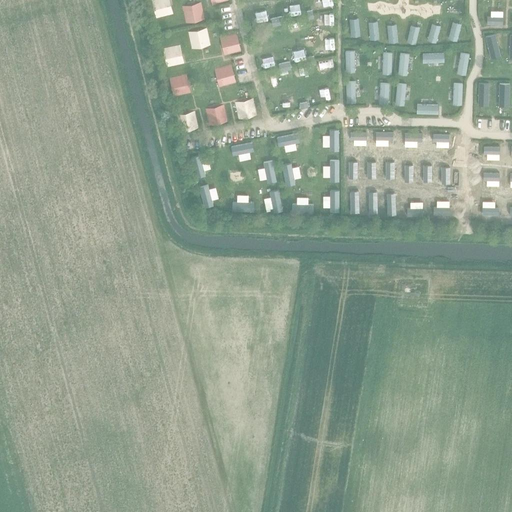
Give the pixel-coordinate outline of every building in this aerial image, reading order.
[(151,0),(156,19),(173,14),(169,0),(151,0)] [(185,23),(204,20),(201,2),(182,6),(185,23)] [(503,22),(503,15),(487,14),(486,22),(503,22)] [(350,34),(360,34),(358,16),(349,17),(350,34)] [(369,37),(379,37),(377,19),(368,20),(369,37)] [(457,39),(461,22),(453,20),(452,20),(448,37),(457,39)] [(397,40),(396,22),(387,23),(389,41),(397,40)] [(440,24),(432,22),(427,39),(436,41),(440,24)] [(415,42),(420,25),(411,23),(407,40),(415,42)] [(206,28),(188,32),(191,49),(210,45),(206,28)] [(219,37),(224,55),(241,51),(236,33),(219,37)] [(495,33),(485,35),(490,56),(500,54),(495,33)] [(166,67),(184,63),(180,45),(162,49),(166,67)] [(345,49),(345,70),(355,70),(354,49),(345,49)] [(466,73),(469,52),(460,50),(457,72),(466,73)] [(382,72),(391,72),(392,51),(383,51),(382,72)] [(400,51),(398,72),(407,73),(409,52),(400,51)] [(443,51),(422,52),(422,61),(444,60),(443,51)] [(236,82),(231,64),(214,69),(219,87),(236,82)] [(173,97),(190,93),(186,74),(169,78),(173,97)] [(355,101),(355,79),(345,79),(346,101),(355,101)] [(488,103),(489,81),(479,80),(478,102),(488,103)] [(509,103),(509,81),(499,80),(498,102),(509,103)] [(389,81),(380,81),(379,102),(388,103),(389,81)] [(406,82),(397,82),(395,103),(404,104),(406,82)] [(462,103),(463,82),(453,82),(453,103),(462,103)] [(238,119),(257,115),(253,98),(234,102),(238,119)] [(438,104),(416,103),(416,112),(437,113),(438,104)] [(209,126),(227,122),(224,104),(205,108),(209,126)] [(179,133),(198,128),(195,111),(175,115),(179,133)] [(329,127),(329,149),(338,149),(338,127),(329,127)] [(393,130),(375,129),(375,138),(393,138),(393,130)] [(366,130),(350,130),(350,138),(366,138),(366,130)] [(422,131),(405,130),(404,139),(421,139),(422,131)] [(298,132),(276,136),(278,144),(299,140),(298,132)] [(254,149),(252,141),(231,145),(232,154),(254,149)] [(499,144),(483,144),(483,152),(499,152),(499,144)] [(197,176),(205,174),(199,153),(191,155),(197,176)] [(267,182),(276,180),(272,158),(263,160),(267,182)] [(339,158),(330,158),(330,180),(339,180),(339,158)] [(357,177),(357,159),(349,159),(349,177),(357,177)] [(375,160),(366,160),(367,176),(375,176),(375,160)] [(394,160),(385,160),(385,177),(394,177),(394,160)] [(286,185),(295,183),(291,162),(282,164),(286,185)] [(412,163),(405,163),(404,180),(412,180),(412,163)] [(431,163),(423,163),(422,180),(431,180),(431,163)] [(498,170),(482,170),(482,178),(498,179),(498,170)] [(204,206),(212,203),(207,182),(199,185),(204,206)] [(274,211),(282,209),(278,188),(269,189),(274,211)] [(338,188),(329,188),(330,211),(338,210),(338,188)] [(359,210),(358,189),(350,189),(351,211),(359,210)] [(377,210),(377,190),(368,190),(369,211),(377,210)] [(396,212),(395,191),(386,191),(387,212),(396,212)] [(231,199),(231,208),(253,209),(253,200),(231,199)] [(314,203),(292,202),(291,211),(313,212),(314,203)] [(449,213),(449,205),(434,204),(434,212),(449,213)] [(497,205),(481,205),(481,213),(497,213),(497,205)]
